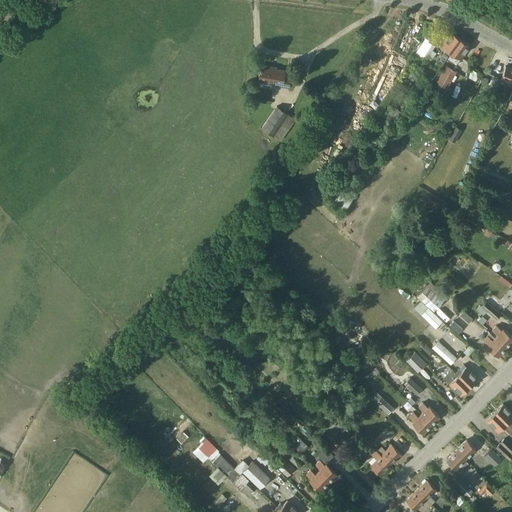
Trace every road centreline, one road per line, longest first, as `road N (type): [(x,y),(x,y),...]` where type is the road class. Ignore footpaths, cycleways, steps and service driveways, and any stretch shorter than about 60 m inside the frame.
road 1 (residential): [(370,511),(511,366)]
road 2 (tertiary): [(511,50),(441,9),(402,0)]
